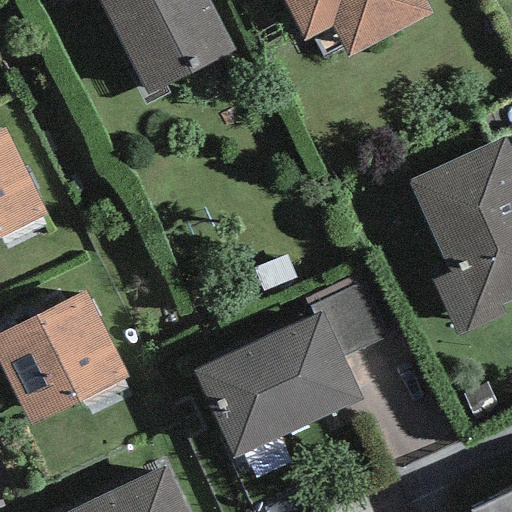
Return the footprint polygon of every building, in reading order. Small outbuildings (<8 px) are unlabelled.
[(103,0),(147,85),(236,40),(215,0),(103,0)] [(431,3),(429,0),(289,0),(303,28),(332,17),(348,48),(431,3)] [(0,225),(47,204),(4,114),(0,115),(0,225)] [(431,270),(456,327),(506,306),(501,295),(511,289),(511,147),(503,129),(409,171),(449,263),(431,270)] [(0,355),(27,414),(126,369),(83,282),(0,320),(0,355)] [(321,303),(194,359),(233,446),(360,390),(321,303)] [(192,511),(164,456),(44,511),(192,511)] [(476,511),(511,511),(511,478),(470,497),(476,511)]
